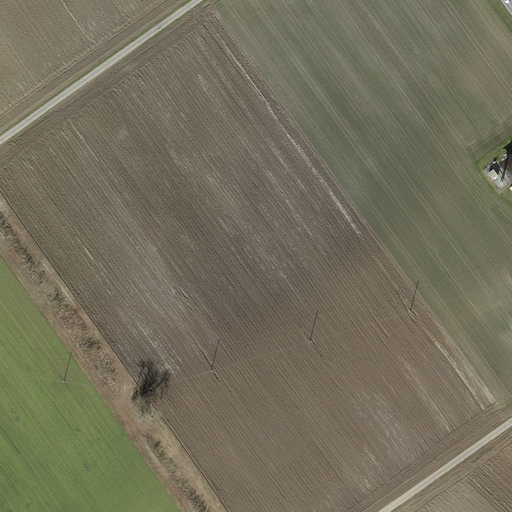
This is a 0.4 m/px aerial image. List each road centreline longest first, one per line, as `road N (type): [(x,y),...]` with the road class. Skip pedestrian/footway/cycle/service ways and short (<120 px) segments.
road 1 (track): [(197,0),(0,140)]
road 2 (track): [(511,421),(384,511)]
